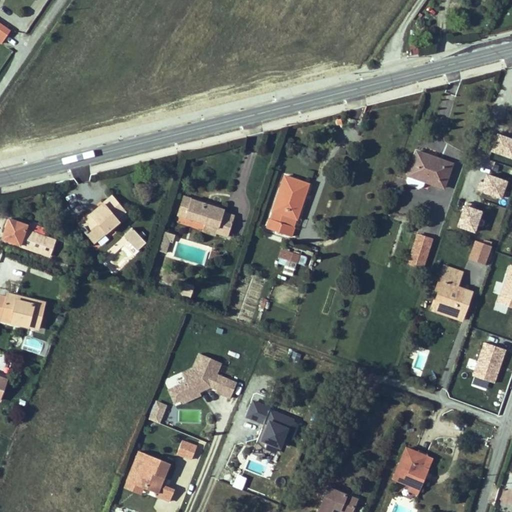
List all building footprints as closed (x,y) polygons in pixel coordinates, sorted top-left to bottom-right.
[(0,44),(2,46),(12,31),(0,23),(0,44)] [(511,141),(494,135),(488,155),(511,163),(511,162),(511,141)] [(452,164),(417,152),(409,175),(426,181),(427,181),(427,178),(430,179),(429,182),(444,187),(452,164)] [(476,193),(500,201),(506,183),(483,174),(476,193)] [(426,181),(409,175),(407,180),(424,186),(426,181)] [(308,184),(284,176),(273,210),(297,218),(308,184)] [(117,219),(125,212),(112,196),(103,204),(105,206),(94,216),(92,213),(79,224),(82,227),(81,228),(85,233),(87,232),(95,242),(119,221),(117,219)] [(178,215),(185,217),(191,198),(184,196),(178,215)] [(225,209),(191,198),(185,217),(218,228),(216,232),(227,236),(235,216),(223,211),(225,209)] [(94,216),(105,206),(103,204),(92,213),(94,216)] [(475,235),(480,211),(460,207),(455,230),(475,235)] [(8,218),(0,241),(50,259),(57,240),(45,236),(46,231),(8,218)] [(291,236),(294,227),(270,218),(267,227),(291,236)] [(137,253),(147,244),(133,228),(123,237),(137,253)] [(165,231),(162,239),(169,241),(169,240),(173,241),(176,234),(165,231)] [(432,239),(418,234),(409,262),(423,267),(432,239)] [(165,252),(169,241),(162,239),(159,250),(165,252)] [(473,241),(466,260),(485,266),(492,247),(473,241)] [(297,262),(300,254),(282,248),(280,256),(297,262)] [(298,265),(305,266),(307,257),(300,255),(298,265)] [(456,280),(458,281),(461,271),(445,266),(437,288),(440,289),(436,300),(444,302),(442,309),(463,317),(472,291),(458,287),(454,285),(456,280)] [(511,309),(511,267),(506,266),(494,310),(506,313),(507,308),(511,309)] [(456,280),(454,285),(458,287),(463,272),(461,271),(458,281),(456,280)] [(182,283),(179,292),(191,297),(194,287),(182,283)] [(7,293),(7,297),(32,303),(33,299),(7,293)] [(37,328),(45,302),(33,299),(32,303),(7,297),(0,295),(0,310),(3,311),(1,319),(12,322),(13,318),(18,319),(17,323),(37,328)] [(436,300),(433,309),(462,319),(463,317),(442,309),(444,302),(436,300)] [(470,376),(493,385),(506,351),(483,342),(470,376)] [(420,376),(430,350),(418,346),(408,372),(420,376)] [(180,387),(188,399),(205,388),(203,385),(208,381),(213,383),(218,386),(216,391),(231,397),(237,383),(217,373),(222,363),(201,353),(194,368),(186,373),(191,380),(180,387)] [(180,387),(174,390),(182,402),(188,399),(180,387)] [(207,391),(205,388),(188,399),(189,402),(207,391)] [(159,424),(168,406),(156,401),(148,418),(159,424)] [(258,443),(282,452),(286,440),(293,442),(300,420),(251,403),(245,419),(264,426),(258,443)] [(190,442),(182,439),(176,452),(185,455),(190,442)] [(198,445),(190,442),(185,455),(193,458),(198,445)] [(256,447),(254,452),(264,457),(266,451),(256,447)] [(433,457),(406,447),(393,477),(410,485),(419,489),(423,479),(417,476),(420,470),(426,473),(433,457)] [(167,461),(137,449),(125,480),(142,486),(155,491),(154,494),(169,499),(173,488),(164,484),(159,483),(161,476),(167,461)] [(248,467),(261,472),(264,466),(250,461),(248,467)] [(420,470),(417,476),(423,479),(426,473),(420,470)] [(142,486),(125,480),(123,486),(139,493),(142,486)] [(417,494),(419,489),(410,485),(407,490),(417,494)] [(317,511),(334,511),(335,511),(352,511),(358,499),(329,487),(317,511)] [(392,500),(387,511),(388,511),(416,511),(417,511),(392,500)]
